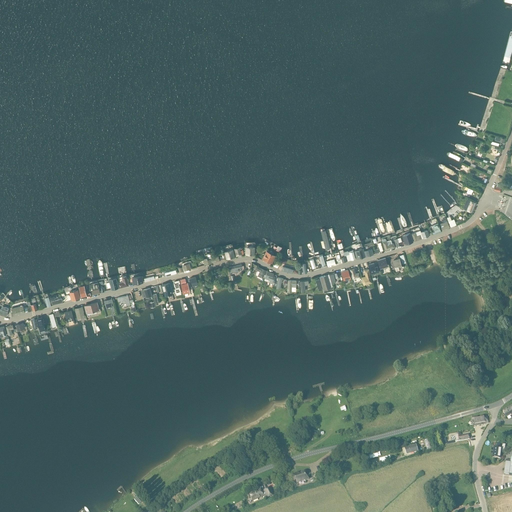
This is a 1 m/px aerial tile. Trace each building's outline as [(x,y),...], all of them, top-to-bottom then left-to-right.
[(511,31),(502,64),(504,65),(506,66),(508,65),(511,51),(511,31)] [(472,213),(476,203),(467,199),(463,209),(472,213)] [(451,227),(457,225),(456,224),(459,223),(458,221),(456,222),(454,219),(452,220),(450,216),(447,217),(451,227)] [(439,224),(442,230),(450,227),(447,221),(439,224)] [(432,232),(433,235),(442,231),(442,230),(439,224),(439,223),(433,225),(435,231),(432,232)] [(414,241),(421,239),(420,235),(417,236),(415,232),(411,234),(414,241)] [(413,241),(410,233),(402,236),(405,244),(413,241)] [(382,240),(383,243),(385,250),(393,248),(395,247),(393,243),(392,244),(391,240),(390,241),(390,240),(386,241),(385,240),(384,239),(383,240),(382,240)] [(234,248),(236,256),(242,254),(240,246),(234,248)] [(355,251),(357,258),(365,256),(363,248),(355,251)] [(233,249),(224,251),(226,259),(235,256),(233,249)] [(272,264),(276,255),(273,254),(273,253),(273,251),(271,250),(269,251),(269,252),(266,250),(262,259),(272,264)] [(351,259),(351,260),(355,259),(353,251),(353,250),(345,253),(346,255),(347,261),(351,259)] [(211,256),(203,258),(205,265),(220,260),(218,256),(211,258),(211,256)] [(385,258),(377,260),(380,269),(388,266),(385,258)] [(396,270),(402,268),(399,258),(393,260),(396,270)] [(182,267),(178,268),(179,272),(191,269),(189,263),(182,265),(182,267)] [(371,274),(376,273),(379,272),(377,266),(375,267),(374,263),(369,264),(371,274)] [(258,276),(262,278),(266,271),(257,266),(256,269),(260,271),(258,276)] [(352,279),(360,277),(359,272),(356,273),(354,268),(349,269),(352,279)] [(363,284),(372,282),(369,269),(364,270),(365,276),(362,277),(363,284)] [(348,270),(341,272),(343,281),(350,279),(348,270)] [(267,271),(264,278),(270,280),(269,283),(273,284),(275,280),(274,279),(275,276),(274,276),(275,275),(274,274),(274,273),(267,271)] [(327,274),(320,277),(323,289),(331,287),(332,286),(329,274),(327,274)] [(131,277),(132,284),(143,282),(142,275),(131,277)] [(126,276),(124,276),(121,277),(122,282),(119,283),(120,288),(129,286),(126,276)] [(111,290),(119,288),(116,278),(108,280),(111,290)] [(185,278),(180,280),(183,293),(190,292),(187,282),(186,283),(185,278)] [(288,285),(288,291),(290,291),(291,283),(296,283),(296,281),(288,280),(288,285)] [(92,294),(100,293),(98,282),(91,283),(93,290),(91,290),(92,294)] [(170,282),(161,285),(164,296),(173,294),(170,282)] [(125,300),(126,305),(130,304),(130,302),(133,302),(133,299),(129,300),(128,295),(117,298),(118,301),(125,300)] [(99,310),(97,302),(84,305),(86,313),(99,310)] [(25,313),(23,305),(12,308),(14,316),(25,313)] [(75,308),(77,318),(85,316),(84,312),(82,306),(75,308)] [(67,321),(74,319),(71,310),(64,312),(67,321)] [(42,317),(37,319),(40,330),(45,329),(42,317)] [(23,322),(16,325),(18,331),(24,329),(24,327),(26,327),(25,323),(24,324),(23,322)] [(511,405),(503,410),(505,414),(509,412),(511,415),(511,414),(511,405)] [(472,418),(473,426),(488,423),(487,415),(472,418)] [(505,451),(505,445),(498,444),(497,448),(494,447),(493,457),(501,458),(502,450),(505,451)] [(405,448),(407,455),(418,452),(416,445),(405,448)] [(305,472),(293,476),(294,481),(296,480),(296,483),(300,482),(300,484),(302,484),(306,483),(305,481),(309,479),(308,477),(307,477),(305,472)] [(250,494),(252,498),(253,500),(265,495),(267,499),(273,496),(270,489),(261,493),(260,490),(250,494)]
